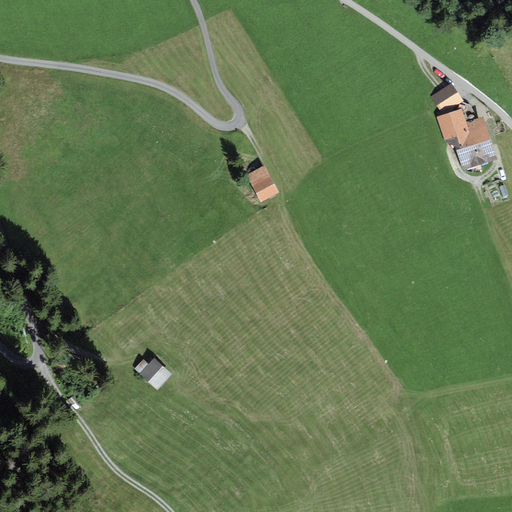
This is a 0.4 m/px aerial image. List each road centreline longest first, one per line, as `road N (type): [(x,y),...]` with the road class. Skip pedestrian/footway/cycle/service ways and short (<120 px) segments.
road 1 (unclassified): [(0,55),(153,82),(228,126),(240,116),(219,85),(192,0)]
road 2 (unclassified): [(341,0),(511,125)]
road 3 (unclassified): [(0,343),(25,363),(38,356),(0,205)]
road 4 (track): [(168,511),(118,475),(36,362)]
